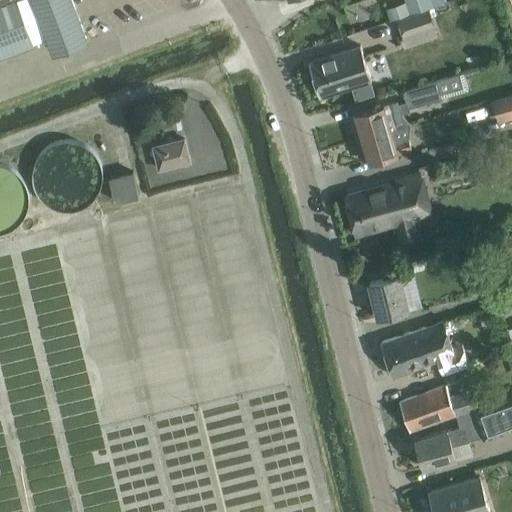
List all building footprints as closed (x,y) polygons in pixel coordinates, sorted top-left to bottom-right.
[(31,36),(46,31),(35,0),(0,0),(0,55),(34,43),(31,36)] [(35,0),(46,31),(54,52),(87,39),(72,0),(35,0)] [(403,0),(385,7),(390,20),(409,12),(433,4),(432,0),(403,0)] [(404,17),(376,25),(381,43),(409,34),(404,17)] [(320,96),(339,90),(352,87),(355,99),(374,93),(360,46),(328,55),(309,62),(320,96)] [(414,83),(417,98),(470,90),(468,75),(414,83)] [(511,91),(509,92),(509,94),(492,99),(499,123),(511,119),(511,91)] [(355,112),(363,137),(409,123),(400,115),(396,100),(375,106),(355,112)] [(409,123),(363,137),(370,162),(389,156),(410,151),(407,138),(409,123)] [(99,180),(99,174),(99,167),(97,160),(93,154),(89,149),(84,145),(78,141),(71,139),(64,138),(58,139),(51,141),(45,144),(39,148),(35,153),(31,159),(29,165),(28,172),(28,178),(29,185),(32,191),(36,197),(41,202),(46,206),(52,208),(59,210),(66,210),(73,209),(79,207),(85,203),(90,198),(94,193),(97,187),(99,180)] [(185,138),(161,144),(154,146),(159,168),(190,161),(185,138)] [(29,193),(26,184),(20,175),(12,168),(3,164),(0,163),(0,234),(4,233),(13,229),(21,222),(26,213),(29,204),(29,193)] [(139,195),(133,170),(110,176),(115,200),(139,195)] [(416,217),(431,213),(420,171),(405,175),(386,180),(387,184),(345,195),(356,233),(396,223),(401,243),(422,237),(416,217)] [(465,248),(460,230),(434,237),(439,255),(465,248)] [(410,309),(407,295),(403,280),(413,271),(410,263),(382,270),(384,278),(370,282),(378,317),(410,309)] [(460,368),(456,354),(444,320),(400,335),(381,341),(393,375),(412,369),(439,360),(443,374),(460,368)] [(477,406),(477,405),(473,389),(450,394),(446,384),(419,394),(400,401),(410,430),(457,414),(477,406)] [(511,392),(477,405),(477,406),(457,414),(460,426),(436,432),(417,438),(425,467),(444,461),(456,458),(452,444),(482,436),(483,440),(511,429),(511,392)] [(490,511),(480,476),(430,490),(435,511),(490,511)]
